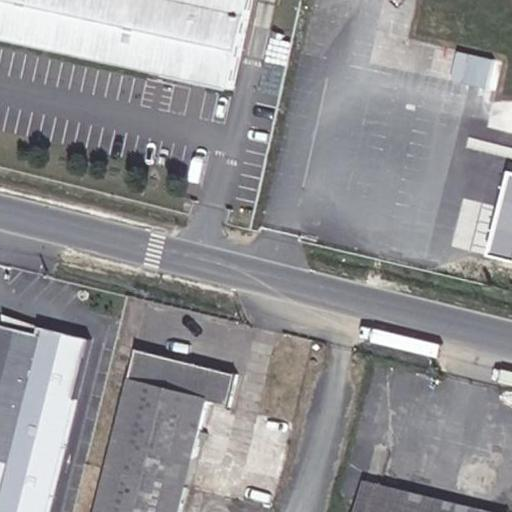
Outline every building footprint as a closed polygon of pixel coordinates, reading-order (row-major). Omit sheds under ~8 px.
[(245,0),(0,0),(0,46),(223,100),(245,0)] [(511,0),(425,0),(425,3),(511,21),(511,0)] [(420,25),(511,44),(511,21),(425,3),(420,25)] [(47,511),(91,339),(0,316),(0,318),(4,327),(0,325),(0,511),(47,511)] [(102,472),(166,487),(190,393),(226,403),(234,373),(134,346),(102,472)] [(159,511),(166,487),(102,472),(91,511),(159,511)] [(419,511),(359,497),(355,511),(419,511)]
